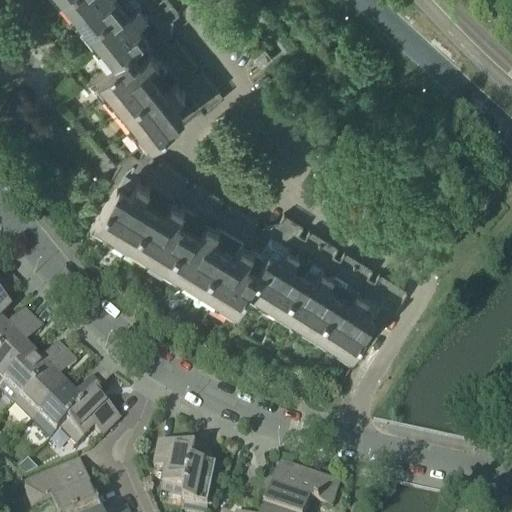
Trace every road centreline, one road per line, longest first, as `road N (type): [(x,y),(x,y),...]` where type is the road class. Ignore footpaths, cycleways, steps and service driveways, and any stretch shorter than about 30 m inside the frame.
road 1 (residential): [(335,440),(423,285),(281,196)]
road 2 (residential): [(165,372),(78,289),(0,196)]
road 3 (residential): [(281,196),(273,209),(176,148),(243,93)]
road 4 (secondary): [(511,136),(365,0)]
road 5 (residential): [(335,440),(250,415),(165,372)]
road 6 (residential): [(143,511),(123,464),(121,427),(165,372)]
road 7 (residential): [(466,467),(335,440)]
road 8 (residential): [(281,196),(291,157),(243,93)]
